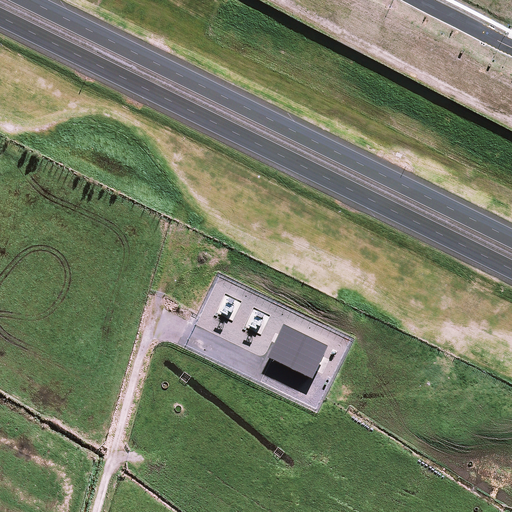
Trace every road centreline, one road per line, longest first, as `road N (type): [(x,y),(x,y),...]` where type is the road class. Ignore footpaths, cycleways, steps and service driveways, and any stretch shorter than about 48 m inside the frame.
road 1 (motorway): [(511,269),(0,13)]
road 2 (motorway): [(22,0),(511,241)]
road 3 (track): [(174,233),(95,511)]
